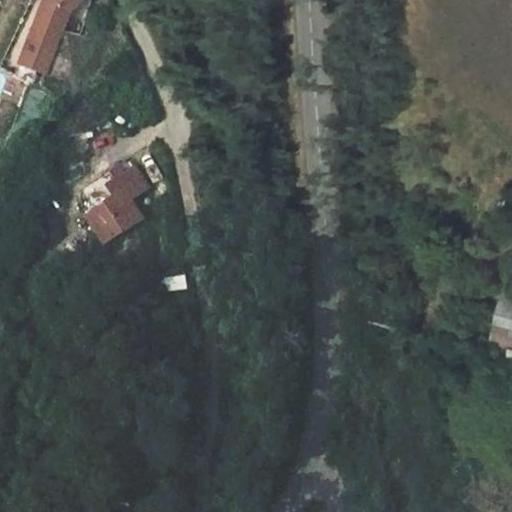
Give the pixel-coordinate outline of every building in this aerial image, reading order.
[(52,0),(47,0),(31,39),(37,41),(53,48),(70,7),(52,0)] [(37,41),(31,39),(28,47),(34,49),(37,41)] [(54,54),(52,71),(71,73),(73,56),(54,54)] [(114,197),(87,214),(105,243),(144,216),(133,198),(149,188),(136,166),(125,173),(120,166),(114,170),(118,177),(107,184),(114,197)] [(511,299),(508,297),(500,325),(511,328),(511,299)] [(511,328),(500,325),(495,343),(510,348),(511,348),(511,328)] [(66,511),(93,511),(104,479),(82,471),(72,496),(66,511)] [(51,511),(66,511),(72,496),(59,492),(51,511)] [(113,501),(111,511),(129,511),(131,505),(113,501)]
